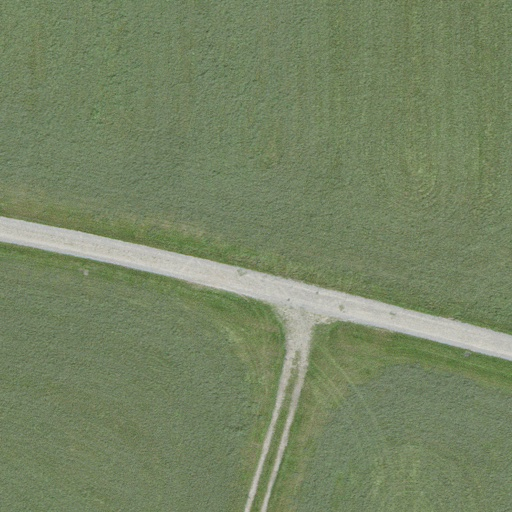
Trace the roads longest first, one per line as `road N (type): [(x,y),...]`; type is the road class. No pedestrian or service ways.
road 1 (track): [(511,348),(0,236)]
road 2 (track): [(315,300),(255,511)]
